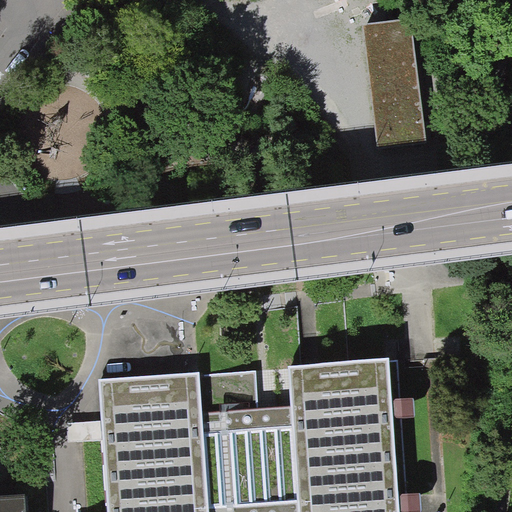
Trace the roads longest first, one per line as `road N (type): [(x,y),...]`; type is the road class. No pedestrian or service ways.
road 1 (secondary): [(0,281),(336,238),(511,203)]
road 2 (residential): [(37,9),(91,21),(159,0)]
